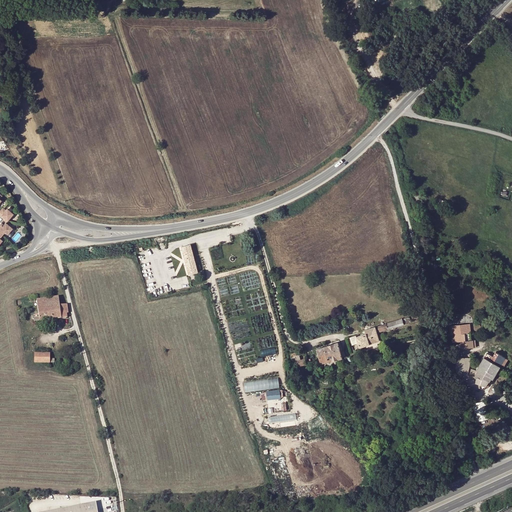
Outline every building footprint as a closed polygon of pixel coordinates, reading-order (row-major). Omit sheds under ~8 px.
[(6,221),(9,223),(15,216),(9,210),(8,212),(5,209),(2,207),(0,210),(0,215),(3,218),(4,217),(7,220),(6,221)] [(0,247),(5,242),(2,239),(7,234),(9,236),(14,230),(8,224),(6,227),(5,228),(4,227),(2,229),(1,228),(0,229),(0,247)] [(190,244),(181,246),(189,275),(198,273),(190,244)] [(406,290),(382,282),(380,288),(404,297),(406,290)] [(59,298),(37,301),(39,318),(33,318),(34,322),(67,318),(66,314),(68,314),(67,305),(60,306),(59,298)] [(377,333),(403,325),(402,320),(364,331),(365,335),(356,337),(357,343),(359,347),(381,340),(380,335),(377,336),(377,333)] [(468,333),(467,329),(466,324),(464,325),(454,326),(453,326),(450,326),(452,335),(454,335),(455,342),(458,341),(458,344),(464,343),(464,348),(476,347),(475,340),(472,340),(471,333),(468,333)] [(338,344),(316,350),(320,364),(342,359),(338,344)] [(302,349),(290,353),(291,355),(292,355),(292,356),(291,357),(292,362),(296,360),(298,367),(306,364),(302,349)] [(485,389),(491,378),(498,365),(491,361),(494,357),(487,353),(485,357),(486,358),(478,370),(469,368),(470,363),(471,359),(471,358),(455,357),(456,372),(459,373),(459,380),(459,382),(463,383),(463,384),(466,384),(466,386),(468,387),(469,385),(479,388),(480,387),(485,389)] [(50,354),(35,354),(35,363),(42,363),(54,363),(54,359),(50,359),(50,354)] [(477,370),(478,370),(486,358),(484,357),(477,370)] [(500,366),(498,365),(491,378),(493,379),(498,370),(500,366)] [(279,387),(278,377),(244,382),(245,392),(279,387)] [(486,390),(493,379),(491,378),(485,389),(486,390)] [(283,397),(281,388),(260,391),(261,400),(283,397)] [(485,400),(472,403),(477,422),(489,419),(485,400)] [(97,511),(95,502),(42,511),(97,511)]
